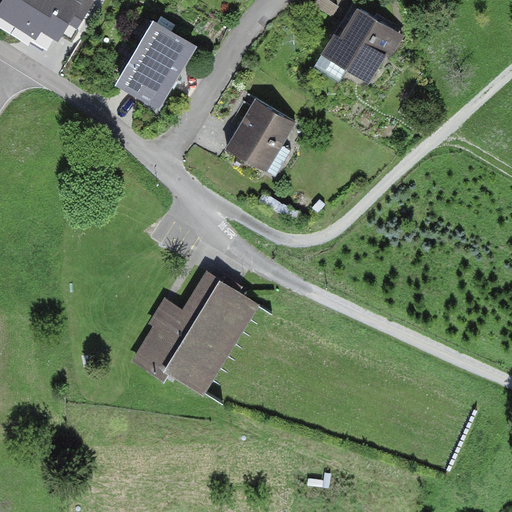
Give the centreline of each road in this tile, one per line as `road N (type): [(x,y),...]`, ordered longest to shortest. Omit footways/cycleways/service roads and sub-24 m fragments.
road 1 (track): [(511,73),(321,238),(290,240),(193,198)]
road 2 (unclassified): [(220,229),(313,292),(511,381)]
road 3 (residential): [(0,50),(79,96),(166,168)]
road 4 (residential): [(166,168),(236,52),(278,0)]
